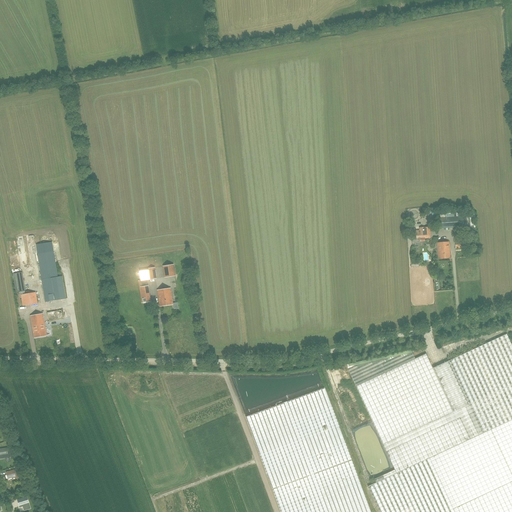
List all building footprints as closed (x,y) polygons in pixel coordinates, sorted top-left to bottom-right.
[(466,216),(437,218),(437,228),(467,226),(466,216)] [(412,232),(412,229),(412,228),(409,228),(409,235),(407,235),(407,240),(410,240),(420,239),(420,242),(425,242),(425,239),(430,238),(429,227),(424,227),(424,231),(412,232)] [(437,243),(438,259),(450,258),(449,242),(437,243)] [(53,251),(37,253),(42,280),(45,302),(65,299),(62,276),(58,277),(53,251)] [(163,266),(165,278),(176,276),(174,264),(163,266)] [(141,281),(139,281),(139,287),(145,286),(148,285),(147,280),(150,280),(157,279),(155,267),(148,268),(139,270),(141,281)] [(23,272),(13,273),(15,291),(25,290),(23,272)] [(145,286),(139,287),(142,303),(151,301),(148,285),(145,286)] [(172,304),(170,288),(157,290),(160,306),(172,304)] [(35,292),(21,295),(23,306),(37,304),(35,292)] [(61,310),(47,312),(49,320),(63,318),(61,310)] [(46,336),(42,314),(31,316),(34,338),(46,336)] [(511,511),(511,346),(508,337),(506,334),(432,368),(427,357),(426,354),(415,359),(412,353),(411,349),(346,364),(357,390),(395,470),(374,479),(376,483),(368,487),(379,511),(511,511)] [(370,511),(325,387),(246,417),(280,511),(370,511)] [(16,470),(6,473),(7,475),(8,475),(9,478),(12,478),(12,480),(17,479),(17,476),(16,470)] [(17,500),(18,503),(20,502),(21,506),(22,505),(24,511),(31,508),(29,503),(27,497),(17,500)]
